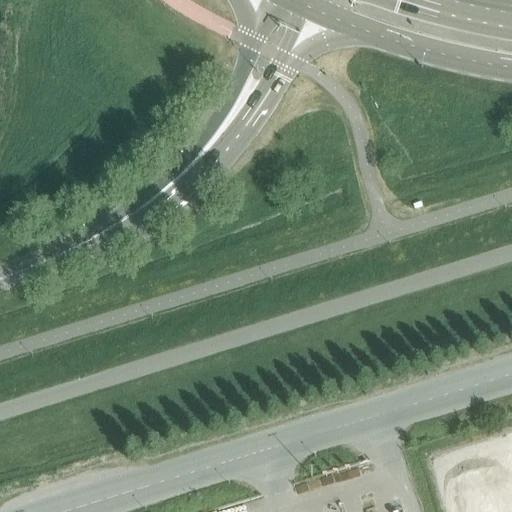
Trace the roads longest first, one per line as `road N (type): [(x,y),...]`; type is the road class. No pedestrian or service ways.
road 1 (unclassified): [(511,378),(73,511)]
road 2 (tertiary): [(0,280),(88,244),(151,207),(197,166),(293,4)]
road 3 (secondary): [(293,4),(388,43),(511,73)]
